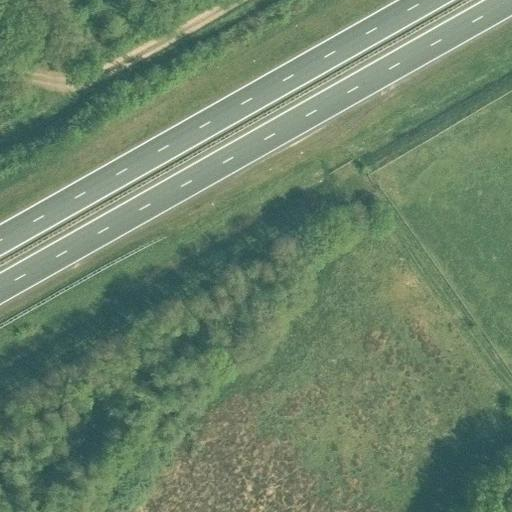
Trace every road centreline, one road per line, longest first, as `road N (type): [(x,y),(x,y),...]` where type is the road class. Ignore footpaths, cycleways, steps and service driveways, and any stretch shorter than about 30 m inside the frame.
road 1 (trunk): [(0,290),(511,2)]
road 2 (trunk): [(429,0),(0,242)]
road 3 (track): [(228,0),(89,72),(0,66)]
